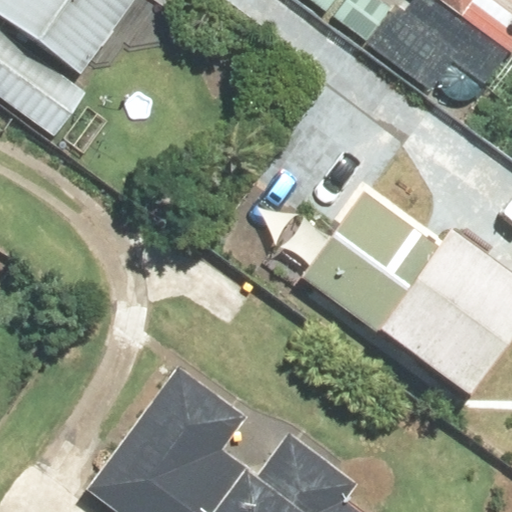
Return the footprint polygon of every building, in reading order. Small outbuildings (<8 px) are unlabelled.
[(0,0),(0,104),(50,142),(84,97),(70,86),(135,0),(0,0)] [(367,0),(294,0),(360,49),(386,13),(367,0)] [(511,0),(415,0),(505,63),(511,53),(511,0)] [(511,288),(367,179),(291,280),(458,406),(511,334),(511,288)] [(176,358),(79,497),(100,511),(350,511),(340,504),(353,486),(279,435),(251,476),(217,453),(248,408),(176,358)]
